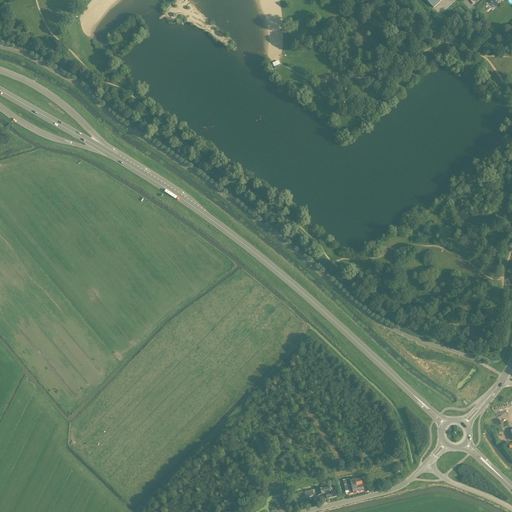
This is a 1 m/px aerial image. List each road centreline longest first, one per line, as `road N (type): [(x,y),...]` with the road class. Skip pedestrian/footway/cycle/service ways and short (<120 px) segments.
road 1 (trunk): [(420,401),(328,314),(200,212),(0,90)]
road 2 (track): [(414,475),(386,404),(311,333)]
